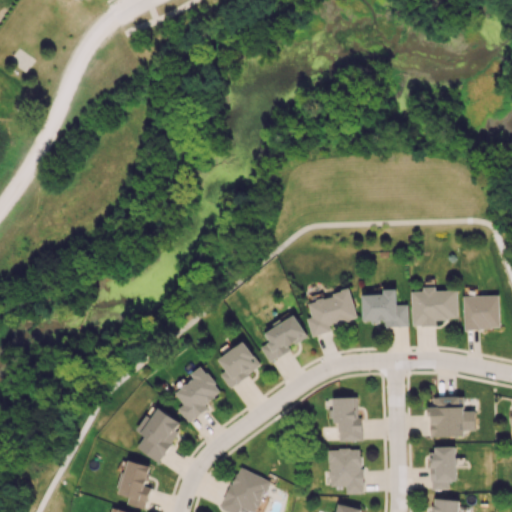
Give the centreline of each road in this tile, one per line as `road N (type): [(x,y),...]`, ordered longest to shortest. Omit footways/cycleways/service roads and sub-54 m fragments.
road 1 (residential): [(511,377),(398,362),(337,372),(224,445),(199,469),(181,511)]
road 2 (residential): [(0,215),(43,151),(80,67),(120,17)]
road 3 (residential): [(398,362),(395,511)]
